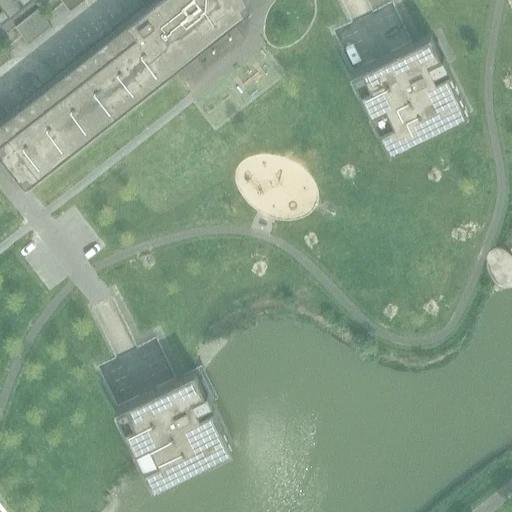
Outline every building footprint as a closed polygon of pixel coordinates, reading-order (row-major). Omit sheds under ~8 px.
[(21,8),(14,0),(0,0),(0,4),(3,9),(4,8),(10,16),(9,17),(10,17),(21,8)] [(252,6),(249,0),(152,0),(127,20),(127,19),(0,119),(0,150),(27,184),(252,6)] [(81,1),(79,0),(61,0),(70,10),(81,1)] [(0,11),(0,20),(2,23),(9,17),(10,16),(4,8),(3,9),(0,11)] [(51,25),(44,16),(38,8),(27,16),(40,34),(51,25)] [(40,34),(27,16),(15,25),(29,42),(40,34)] [(446,64),(449,63),(438,40),(436,41),(431,31),(352,70),(390,149),(469,110),(449,68),(448,69),(446,64)] [(0,64),(10,57),(3,48),(0,43),(0,64)] [(176,376),(116,406),(155,484),(234,446),(213,404),(211,400),(214,399),(202,375),(200,376),(195,367),(189,370),(183,373),(176,376)]
